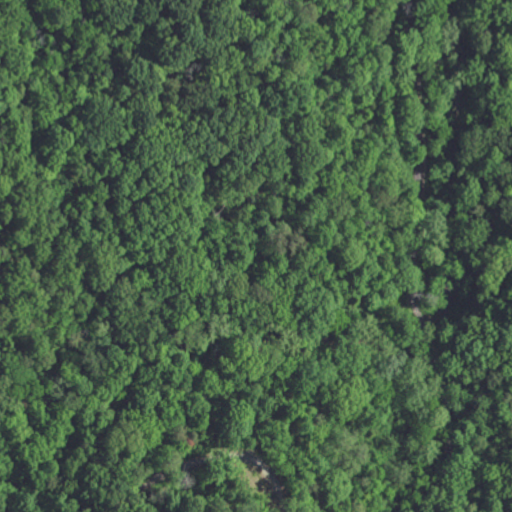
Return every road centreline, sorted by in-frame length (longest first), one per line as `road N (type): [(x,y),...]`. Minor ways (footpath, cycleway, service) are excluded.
road 1 (residential): [(441,511),(448,414),(415,295),(420,162),(412,0)]
road 2 (residential): [(445,395),(511,234)]
